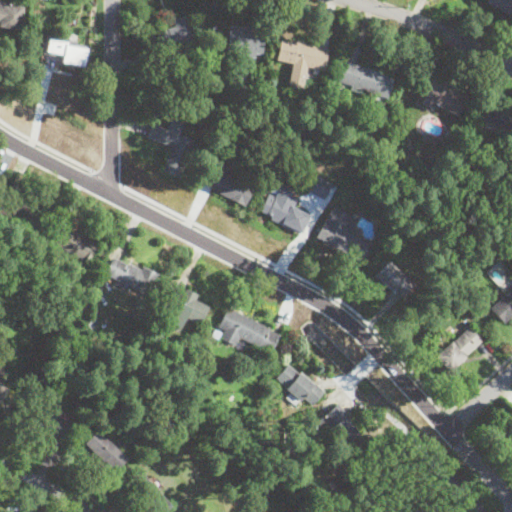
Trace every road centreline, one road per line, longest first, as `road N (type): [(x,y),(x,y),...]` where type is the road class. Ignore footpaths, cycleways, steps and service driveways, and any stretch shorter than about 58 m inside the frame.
road 1 (residential): [(511,503),(383,356),(332,312),(0,134)]
road 2 (residential): [(511,66),(352,0),(110,130),(108,194)]
